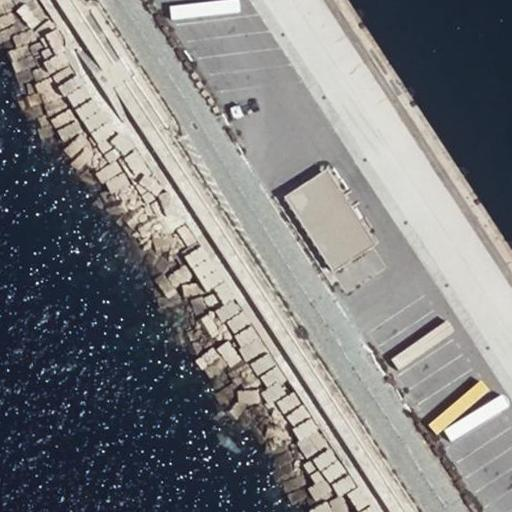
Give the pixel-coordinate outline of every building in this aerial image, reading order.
[(52,0),(101,74),(115,95),(387,511),(405,511),(128,86),(114,66),(103,47),(85,22),(71,0),(52,0)] [(114,66),(128,86),(138,80),(124,59),(114,66)] [(115,95),(101,74),(93,79),(107,100),(115,95)] [(320,176),(286,198),(335,274),(370,252),(320,176)] [(180,221),(167,202),(155,210),(167,229),(180,221)]
